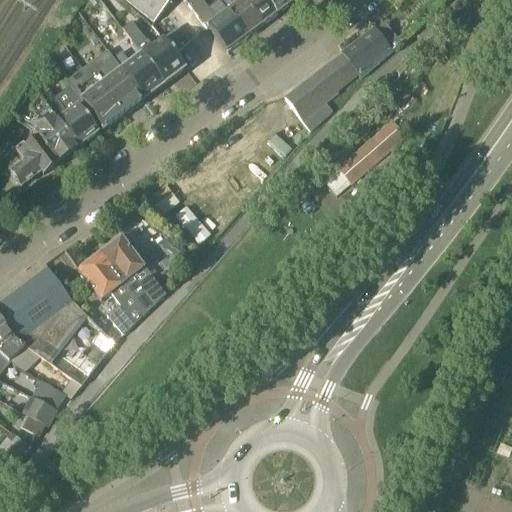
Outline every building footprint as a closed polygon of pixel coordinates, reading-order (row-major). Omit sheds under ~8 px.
[(122,0),(154,25),(173,0),(122,0)] [(210,13),(200,0),(184,0),(189,7),(208,32),(209,31),(227,55),(249,39),(230,13),(228,14),(221,4),(210,13)] [(242,0),(226,0),(221,4),(228,14),(230,13),(249,39),(263,28),(242,0)] [(277,17),(264,0),(242,0),(263,28),(277,17)] [(264,0),(277,17),(298,1),(297,0),(264,0)] [(358,76),(357,77),(361,81),(378,66),(393,53),(397,49),(406,42),(402,37),(397,41),(386,26),(386,25),(344,57),(358,76)] [(142,57),(165,87),(186,71),(164,42),(152,51),(142,36),(132,43),(142,57)] [(144,102),(113,60),(108,53),(88,68),(124,117),(144,102)] [(165,87),(142,57),(130,65),(122,54),(113,60),(144,102),(165,87)] [(344,57),(332,66),(347,85),(357,77),(358,76),(344,57)] [(337,94),(347,85),(332,66),(321,74),(337,94)] [(67,84),(70,88),(82,105),(103,133),(124,117),(88,68),(67,84)] [(338,96),(337,94),(321,74),(309,83),(326,106),(338,96)] [(333,115),(326,106),(309,83),(297,92),(321,125),(333,115)] [(56,103),(47,110),(78,152),(99,136),(78,108),(82,105),(70,88),(55,100),(56,103)] [(310,135),(321,125),(297,92),(285,101),(310,135)] [(58,167),(78,152),(47,110),(40,100),(32,110),(44,126),(35,133),(39,139),(38,140),(58,167)] [(393,125),(339,172),(351,186),(405,139),(393,125)] [(44,177),(58,167),(38,140),(26,149),(24,147),(15,153),(23,164),(11,174),(12,176),(12,184),(20,186),(22,189),(42,174),(44,177)] [(176,218),(201,245),(212,235),(187,208),(176,218)] [(145,317),(146,317),(165,298),(164,296),(154,305),(134,278),(145,270),(122,240),(100,257),(145,317)] [(182,265),(188,270),(201,258),(194,252),(182,265)] [(123,339),(145,317),(100,257),(78,273),(101,303),(111,296),(126,316),(113,326),(123,339)] [(14,341),(27,350),(71,382),(81,389),(82,389),(114,348),(75,308),(48,272),(0,306),(0,323),(13,341),(14,341)] [(19,359),(27,350),(14,341),(13,341),(0,323),(0,356),(11,365),(19,359)] [(10,366),(11,365),(0,356),(0,370),(1,372),(9,377),(8,379),(42,397),(47,388),(14,369),(10,366)] [(81,389),(71,382),(62,396),(71,403),(81,389)] [(56,413),(38,404),(30,399),(21,415),(21,416),(45,428),(47,429),(56,413)] [(21,416),(21,415),(19,414),(15,422),(22,426),(20,429),(39,439),(45,428),(21,416)] [(22,461),(31,451),(11,435),(3,446),(22,461)] [(0,471),(9,478),(22,461),(3,446),(0,450),(0,471)] [(0,471),(0,488),(9,478),(0,471)]
